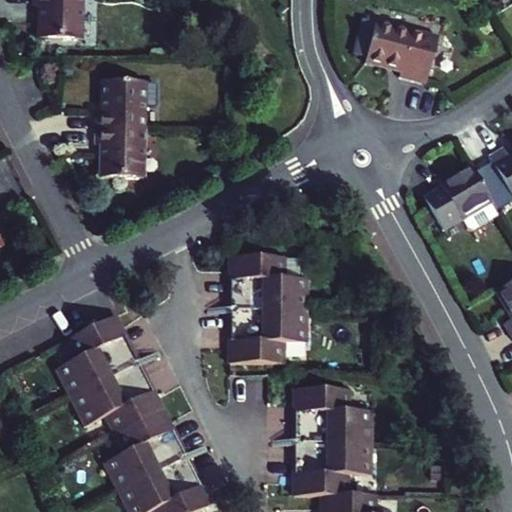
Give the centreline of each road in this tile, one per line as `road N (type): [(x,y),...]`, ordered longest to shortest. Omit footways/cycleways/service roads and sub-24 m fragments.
road 1 (residential): [(506,449),(482,383),(356,150)]
road 2 (residential): [(153,244),(191,381),(244,449),(260,511)]
road 3 (residential): [(153,244),(356,150)]
road 4 (residential): [(97,273),(0,86)]
road 5 (residential): [(356,150),(458,118),(511,82)]
road 6 (residential): [(356,150),(316,62),(309,0)]
